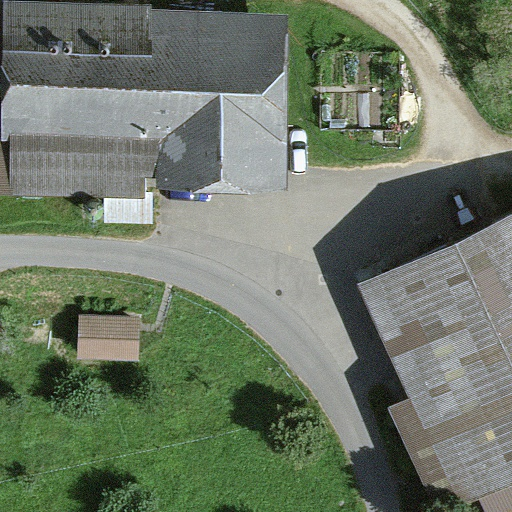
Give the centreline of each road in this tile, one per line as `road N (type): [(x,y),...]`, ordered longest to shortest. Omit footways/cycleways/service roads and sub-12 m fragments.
road 1 (track): [(0,251),(156,261),(246,300),(330,385),(362,447),(382,511)]
road 2 (track): [(367,0),(419,44),(434,75),(445,121),(436,156),(403,193),(246,300)]
